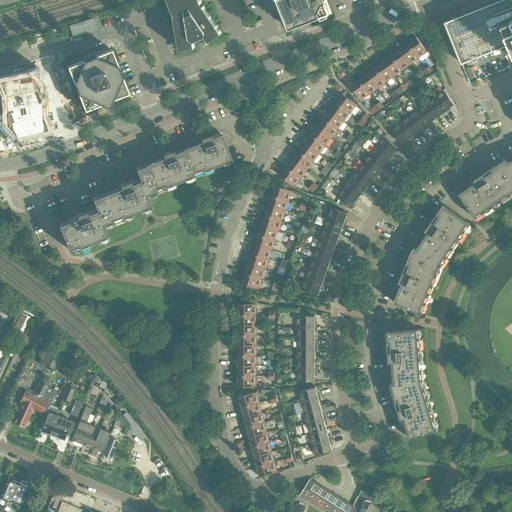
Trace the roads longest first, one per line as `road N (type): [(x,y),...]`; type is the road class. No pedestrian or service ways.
road 1 (residential): [(358,452),(388,441),(369,353),(382,275),(428,196),(509,134),(493,88)]
road 2 (residential): [(358,452),(337,341),(347,276),(387,196),(467,123),(460,98)]
road 3 (residential): [(254,493),(222,440),(210,350),(226,247),(267,153)]
road 4 (tertiary): [(250,72),(0,166)]
road 5 (tertiary): [(425,3),(250,72)]
road 6 (residential): [(155,511),(0,446)]
